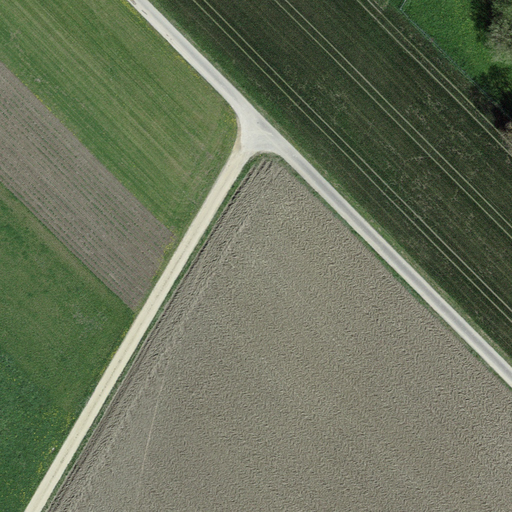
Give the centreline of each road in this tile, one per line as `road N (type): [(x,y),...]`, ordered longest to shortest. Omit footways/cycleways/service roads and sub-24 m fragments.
road 1 (track): [(140,0),(511,388)]
road 2 (track): [(44,511),(262,133)]
